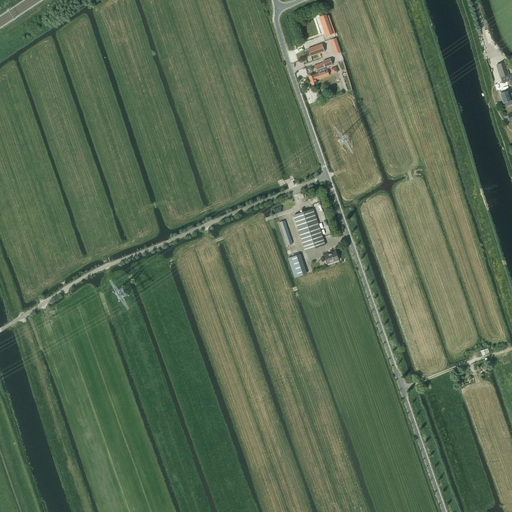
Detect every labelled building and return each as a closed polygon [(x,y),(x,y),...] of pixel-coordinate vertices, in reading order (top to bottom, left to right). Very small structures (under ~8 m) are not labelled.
[(322,18),(321,19),(322,23),(323,22),(326,28),(324,29),(327,36),(333,34),(327,17),(322,18)] [(341,52),(336,38),(330,40),(335,54),(341,52)] [(324,52),(322,44),(308,49),(310,57),(324,52)] [(332,65),(330,59),(323,61),(325,67),(332,65)] [(312,76),(309,76),(312,84),(312,85),(316,84),(315,80),(329,75),(328,74),(330,73),(329,71),(328,72),(327,70),(326,70),(323,63),(314,66),(315,71),(317,70),(318,73),(312,76)] [(502,84),(510,81),(505,63),(496,65),(502,84)] [(507,92),(500,94),(503,103),(506,102),(508,106),(511,104),(511,94),(511,93),(508,94),(507,92)] [(306,252),(325,245),(313,209),(293,216),(306,252)] [(336,252),(323,256),(326,264),(338,260),(336,252)]
